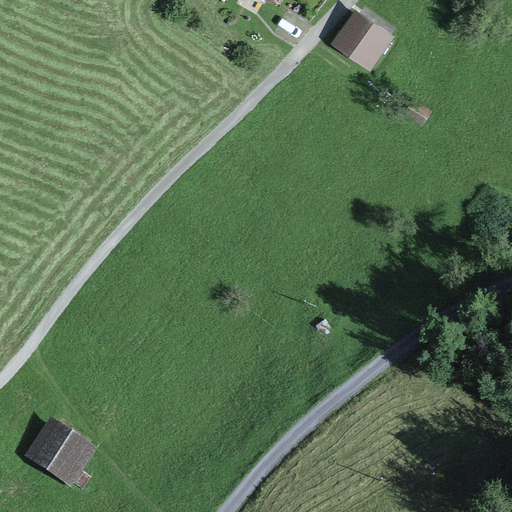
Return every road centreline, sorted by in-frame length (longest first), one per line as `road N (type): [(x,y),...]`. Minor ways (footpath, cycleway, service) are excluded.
road 1 (residential): [(360,0),(158,200),(0,387)]
road 2 (track): [(232,511),(336,403),(451,317),(511,289)]
